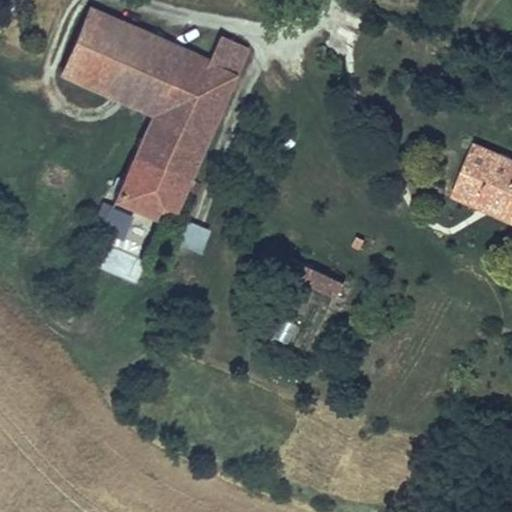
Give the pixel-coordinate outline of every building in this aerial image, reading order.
[(175,48),(70,0),(64,0),(37,61),(149,112),(175,48)] [(199,59),(175,48),(149,112),(115,198),(169,222),(247,44),(213,28),(199,59)] [(511,161),(476,145),(456,189),(482,201),(488,189),(511,200),(511,161)] [(94,220),(124,233),(132,213),(103,200),(94,220)] [(184,219),(179,241),(203,246),(208,224),(184,219)] [(345,280),(268,245),(260,265),(337,298),(345,280)]
